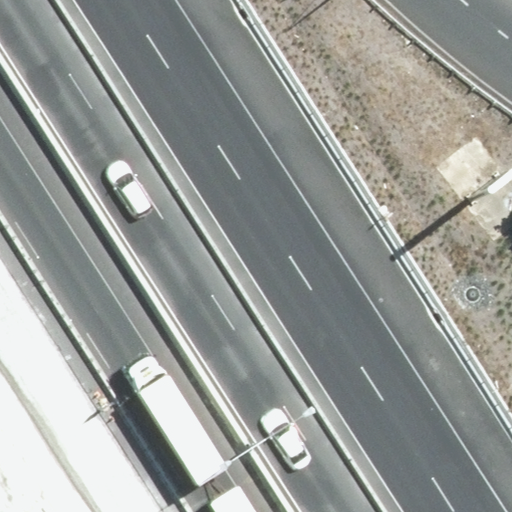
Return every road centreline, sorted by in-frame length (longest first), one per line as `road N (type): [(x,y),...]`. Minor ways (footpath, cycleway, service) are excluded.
road 1 (motorway): [(109,0),(439,511)]
road 2 (motorway): [(238,511),(0,139)]
